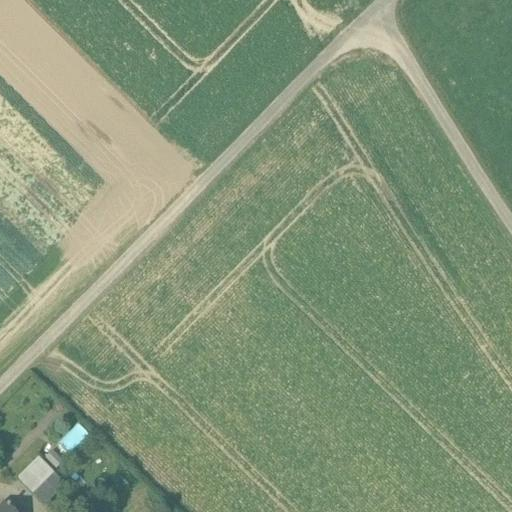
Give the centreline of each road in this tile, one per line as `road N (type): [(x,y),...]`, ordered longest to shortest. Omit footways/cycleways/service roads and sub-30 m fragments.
road 1 (unclassified): [(0,391),(381,8)]
road 2 (track): [(511,206),(381,8),(389,0)]
